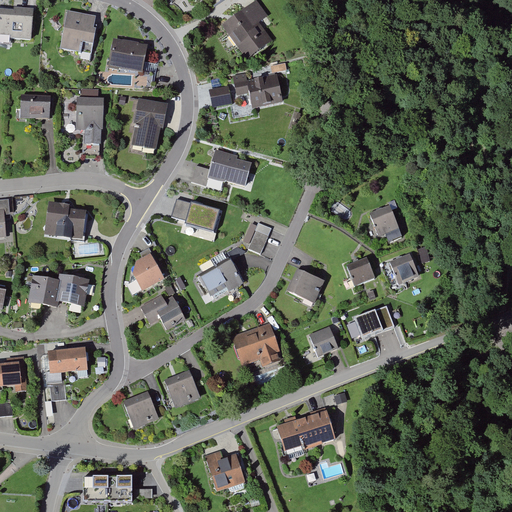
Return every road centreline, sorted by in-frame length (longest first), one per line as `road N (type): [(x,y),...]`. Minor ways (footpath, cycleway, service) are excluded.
road 1 (residential): [(117,0),(170,42),(185,74),(190,116),(180,150),(120,244),(110,287),(120,370),(82,412),(67,446)]
road 2 (residential): [(511,314),(152,455),(67,446)]
road 3 (track): [(511,364),(499,335),(501,248),(480,149),(498,26)]
road 4 (track): [(337,0),(336,71),(319,164)]
